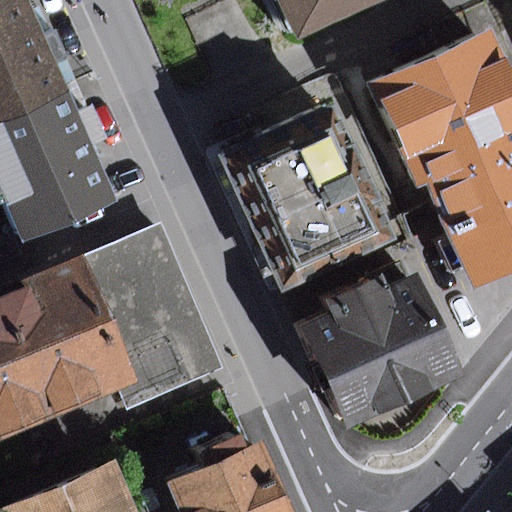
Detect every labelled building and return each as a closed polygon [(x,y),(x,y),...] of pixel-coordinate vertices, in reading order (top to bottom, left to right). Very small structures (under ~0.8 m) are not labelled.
[(0,0),(0,120),(68,91),(54,57),(62,53),(50,27),(42,30),(29,0),(0,0)] [(268,0),(288,40),(373,0),(268,0)] [(511,64),(496,30),(372,85),(420,192),(433,186),(480,289),(511,274),(511,64)] [(77,111),(68,91),(0,120),(0,209),(16,247),(117,204),(87,136),(99,131),(88,106),(77,111)] [(338,105),(223,155),(285,294),(399,244),(338,105)] [(166,229),(88,262),(139,383),(147,402),(225,369),(166,229)] [(0,439),(139,383),(88,262),(0,297),(0,439)] [(326,313),(296,327),(345,433),(468,377),(419,270),(388,284),(382,270),(319,298),(326,313)] [(201,466),(165,482),(178,511),(288,511),(257,440),(243,446),(237,431),(194,450),(201,466)] [(130,511),(110,466),(4,511),(130,511)]
